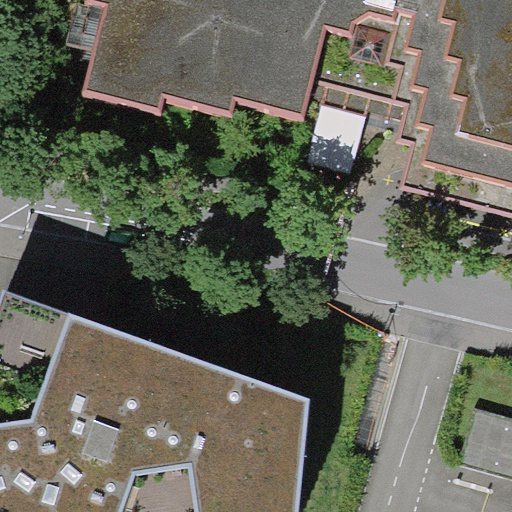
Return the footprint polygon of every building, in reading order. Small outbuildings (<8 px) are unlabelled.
[(511,0),(89,0),(89,5),(108,10),(83,92),(161,113),(163,101),(229,118),(234,102),(304,120),(309,103),(326,32),(352,39),(355,27),(370,17),(400,26),(391,60),(406,64),(399,89),(417,93),(406,130),(404,143),(417,144),(404,191),(511,218),(511,0)] [(326,32),(309,103),(406,130),(417,93),(399,89),(406,64),(391,60),(400,26),(370,17),(355,27),(352,39),(326,32)] [(317,158),(359,169),(372,122),(329,111),(317,158)] [(5,294),(0,309),(0,511),(297,511),(308,411),(5,294)] [(511,484),(511,426),(465,414),(450,467),(511,484)]
